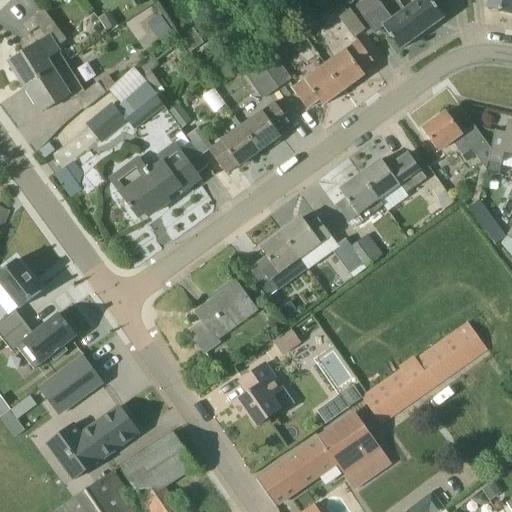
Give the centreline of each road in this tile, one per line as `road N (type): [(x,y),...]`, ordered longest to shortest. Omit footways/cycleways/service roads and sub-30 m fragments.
road 1 (residential): [(511,57),(474,57),(438,73),(109,307)]
road 2 (residential): [(255,511),(109,307)]
road 3 (residential): [(109,307),(0,148)]
